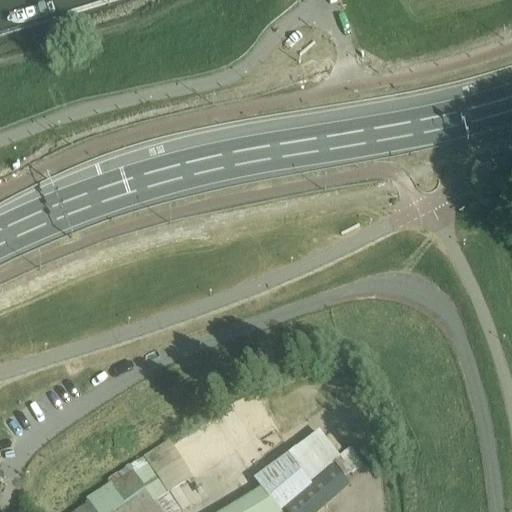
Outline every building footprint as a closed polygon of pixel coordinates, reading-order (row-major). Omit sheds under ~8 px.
[(279,511),(283,509),(332,466),(339,460),(319,436),(254,484),(260,492),(226,511),(279,511)] [(178,511),(143,460),(128,470),(146,494),(158,511),(178,511)] [(332,466),(283,509),(285,511),(305,511),(343,479),(332,466)] [(118,511),(146,494),(128,470),(107,485),(109,487),(74,511),(118,511)] [(158,511),(146,494),(118,511),(158,511)]
